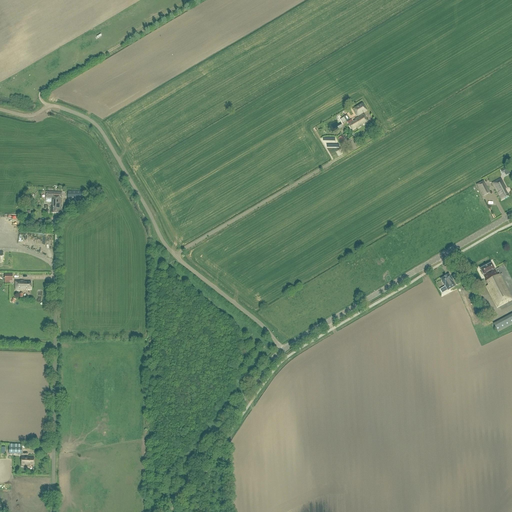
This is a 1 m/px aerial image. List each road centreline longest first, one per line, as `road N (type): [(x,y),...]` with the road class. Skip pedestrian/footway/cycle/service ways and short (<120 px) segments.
road 1 (unclassified): [(280,350),(262,325),(164,245),(91,120),(55,106),(29,116),(0,109)]
road 2 (tertiary): [(280,350),(511,215)]
road 3 (unclassified): [(52,511),(55,281)]
road 4 (track): [(45,108),(43,89),(197,0)]
road 5 (tertiary): [(167,511),(280,350)]
road 6 (track): [(174,255),(343,156)]
